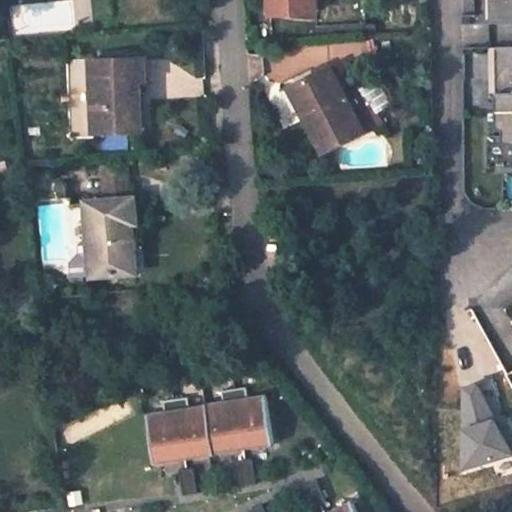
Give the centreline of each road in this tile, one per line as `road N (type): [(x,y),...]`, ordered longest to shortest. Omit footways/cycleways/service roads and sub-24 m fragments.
road 1 (residential): [(233,0),(256,277),(295,364),(415,511)]
road 2 (residential): [(488,265),(452,197),(448,0)]
